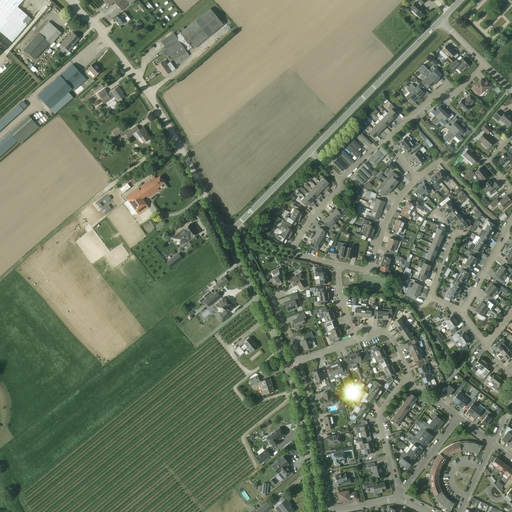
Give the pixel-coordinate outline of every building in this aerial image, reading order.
[(0,0),(0,31),(12,42),(32,20),(17,7),(23,0),(0,0)] [(102,0),(110,7),(114,2),(122,11),(130,3),(131,5),(135,0),(102,0)] [(416,2),(415,2),(410,8),(420,18),(426,12),(420,7),(426,1),(425,0),(416,0),(419,2),(418,4),(416,2)] [(151,11),(154,9),(148,1),(145,3),(151,11)] [(193,49),(223,25),(210,8),(185,29),(183,27),(180,29),(182,31),(180,33),(176,37),(173,33),(161,42),(173,60),(174,60),(177,64),(189,56),(186,51),(192,47),(193,49)] [(120,14),(114,19),(117,22),(117,23),(118,25),(119,25),(120,26),(126,21),(125,19),(128,16),(124,13),(121,15),(120,14)] [(25,48),(24,50),(27,52),(32,57),(35,60),(50,43),(51,44),(61,33),(49,22),(25,48)] [(73,33),(66,41),(65,40),(61,44),(69,51),(73,47),(72,46),(79,38),(73,33)] [(439,53),(445,59),(450,64),(455,59),(452,57),(456,53),(448,44),(441,51),(439,53)] [(469,67),(468,66),(469,66),(462,59),(459,62),(456,60),(449,66),(454,71),(457,68),(462,73),(466,68),(467,69),(469,67)] [(170,62),(166,65),(164,61),(157,66),(159,70),(160,70),(164,76),(171,71),(171,72),(175,69),(170,62)] [(101,71),(94,63),(88,68),(95,76),(101,71)] [(37,95),(50,109),(54,114),(73,98),(68,92),(72,89),(73,91),(86,80),(72,64),(60,75),(37,95)] [(420,68),(435,83),(438,80),(440,78),(439,77),(442,75),(436,69),(431,73),(423,65),(422,66),(421,65),(419,66),(420,68)] [(421,83),(423,85),(427,89),(429,86),(430,87),(432,85),(433,86),(435,83),(420,68),(418,70),(425,78),(421,83)] [(487,92),(492,86),(486,80),(484,83),(481,80),(473,89),(479,95),(484,90),(487,92)] [(426,90),(422,86),(420,84),(415,88),(412,84),(409,87),(419,98),(423,95),(422,95),(424,93),(423,92),(426,90)] [(123,93),(118,87),(111,92),(112,92),(108,95),(107,95),(106,94),(107,93),(104,89),(98,93),(101,98),(102,99),(100,100),(104,104),(111,99),(115,96),(119,102),(124,97),(122,94),(123,93)] [(411,104),(413,102),(414,101),(414,102),(416,100),(417,101),(419,98),(409,87),(406,89),(410,93),(405,98),(408,100),(407,100),(411,104)] [(458,105),(465,112),(470,107),(469,106),(475,100),(470,95),(464,101),(462,100),(458,105)] [(397,115),(393,111),(396,108),(391,104),(388,108),(390,111),(388,113),(393,119),(397,115)] [(0,120),(0,130),(23,110),(19,105),(0,120)] [(434,108),(430,111),(435,116),(431,119),(434,122),(438,118),(445,111),(442,108),(441,109),(439,107),(438,109),(435,106),(434,108)] [(438,118),(434,122),(436,125),(440,121),(445,125),(450,120),(447,118),(449,116),(447,114),(448,114),(445,111),(438,118)] [(503,116),(500,113),(497,111),(492,116),(498,121),(500,120),(508,127),(511,123),(511,118),(509,115),(509,114),(506,112),(503,116)] [(393,119),(388,113),(384,117),(389,122),(393,119)] [(381,115),(378,119),(380,121),(386,126),(389,122),(384,117),(381,115)] [(20,144),(39,127),(29,116),(10,132),(20,144)] [(386,126),(380,121),(376,125),(382,130),(386,126)] [(446,135),(443,138),(446,140),(454,132),(460,126),(457,123),(456,124),(455,122),(453,124),(451,121),(445,126),(450,131),(449,132),(446,135)] [(382,130),(376,125),(372,129),(378,134),(382,130)] [(482,129),(485,132),(487,134),(491,130),(486,125),(482,129)] [(119,126),(111,132),(115,137),(122,132),(119,126)] [(454,132),(446,140),(449,143),(451,140),(455,136),(460,141),(465,136),(462,133),(464,131),(462,130),(463,129),(460,126),(454,132)] [(135,133),(133,135),(136,139),(139,136),(140,136),(144,143),(144,142),(145,143),(147,144),(148,144),(150,142),(150,141),(150,140),(150,139),(150,138),(147,134),(147,133),(147,132),(143,127),(135,133)] [(125,134),(123,136),(125,140),(128,138),(133,135),(135,133),(132,129),(125,134)] [(378,134),(372,129),(369,133),(374,138),(378,134)] [(402,146),(403,147),(409,141),(412,139),(408,135),(410,134),(409,132),(408,131),(407,132),(403,135),(405,138),(399,142),(401,144),(400,145),(401,147),(402,146)] [(488,149),(494,142),(484,133),(479,139),(483,143),(482,144),(488,149)] [(362,134),(357,139),(366,149),(371,144),(362,134)] [(364,151),(353,139),(347,146),(358,157),(364,151)] [(417,142),(413,145),(409,141),(403,147),(403,148),(402,148),(404,150),(405,149),(406,151),(412,146),(414,148),(419,144),(417,142)] [(463,155),(466,159),(464,161),(467,164),(469,161),(473,165),(478,158),(472,152),(474,149),(468,144),(466,147),(468,150),(463,155)] [(415,150),(417,152),(411,157),(412,159),(411,159),(413,161),(413,160),(414,161),(423,154),(423,153),(420,149),(422,148),(420,146),(415,150)] [(345,149),(339,154),(350,165),(356,160),(345,149)] [(379,150),(368,161),(375,168),(385,157),(379,150)] [(507,164),(509,162),(511,158),(511,156),(508,153),(505,157),(503,155),(497,161),(502,166),(503,168),(507,164)] [(428,156),(426,158),(423,154),(414,161),(415,162),(414,162),(415,164),(416,163),(418,165),(424,160),(425,163),(430,159),(428,156)] [(333,164),(342,173),(349,166),(340,157),(333,164)] [(370,167),(366,162),(362,166),(367,170),(370,174),(373,171),(369,168),(370,167)] [(396,166),(391,162),(387,166),(393,170),(396,166)] [(362,168),(356,174),(366,184),(372,178),(362,168)] [(482,181),(489,175),(486,172),(485,173),(480,168),(474,173),(477,177),(476,178),(476,180),(477,182),(479,182),(481,181),(482,181)] [(446,174),(444,177),(439,171),(435,175),(441,182),(444,180),(446,183),(450,179),(446,174)] [(468,180),(474,175),(471,171),(465,176),(463,178),(464,180),(467,178),(468,180)] [(390,174),(386,179),(389,181),(395,186),(398,182),(401,179),(395,174),(392,177),(390,174)] [(440,186),(439,185),(441,182),(435,175),(431,178),(435,184),(432,186),(437,191),(439,189),(438,187),(440,186)] [(142,199),(146,196),(147,198),(159,190),(157,188),(164,183),(160,176),(156,179),(154,177),(139,188),(139,187),(125,197),(127,200),(127,201),(123,203),(132,216),(136,212),(139,215),(149,208),(146,204),(147,204),(142,199)] [(319,182),(325,187),(329,183),(323,178),(319,182)] [(386,179),(382,183),(385,185),(391,190),(395,186),(389,181),(386,179)] [(491,194),(499,187),(494,182),(492,184),(489,180),(481,187),(486,193),(488,191),(491,194)] [(325,187),(319,182),(316,186),(321,191),(325,187)] [(123,194),(130,187),(127,183),(119,190),(123,194)] [(382,183),(379,187),(382,189),(386,194),(387,195),(391,190),(385,185),(382,183)] [(431,188),(429,190),(424,185),(420,188),(426,196),(429,194),(431,197),(435,193),(431,188)] [(321,191),(316,186),(312,189),(317,195),(321,191)] [(424,202),(422,199),(426,196),(420,188),(416,192),(420,197),(417,200),(422,205),(424,202)] [(317,195),(312,189),(308,193),(314,199),(317,195)] [(314,199),(308,193),(304,197),(310,203),(314,199)] [(506,196),(499,202),(496,199),(490,204),(493,208),(497,204),(499,206),(501,204),(505,208),(511,202),(506,196)] [(310,203),(304,197),(300,201),(306,207),(310,203)] [(442,202),(443,204),(442,206),(445,210),(452,205),(450,202),(451,201),(450,200),(448,197),(443,201),(442,202)] [(376,199),(375,198),(374,201),(369,200),(368,202),(383,208),(385,202),(376,199)] [(405,205),(405,206),(412,211),(415,213),(418,209),(421,211),(423,208),(414,201),(412,204),(408,201),(407,203),(406,202),(405,205)] [(372,210),(381,213),(383,208),(368,202),(367,205),(373,207),(372,210)] [(452,205),(445,210),(449,214),(457,207),(454,203),(452,205)] [(291,208),(294,209),(292,213),(301,218),(303,213),(298,211),(299,208),(293,205),(291,208)] [(431,211),(424,205),(422,207),(429,213),(431,211)] [(415,213),(412,211),(405,206),(404,207),(402,209),(402,210),(403,211),(401,214),(410,220),(415,213)] [(338,218),(342,214),(343,216),(346,213),(340,207),(337,210),(336,209),(332,213),(338,218)] [(457,207),(449,214),(452,218),(460,211),(461,211),(457,207)] [(373,217),(378,219),(381,213),(372,210),(371,213),(367,212),(365,218),(371,220),(373,217)] [(460,211),(452,218),(455,222),(462,217),(463,216),(460,211)] [(286,214),(283,220),(293,225),(295,221),(298,223),(301,218),(292,213),(290,216),(286,214)] [(329,217),(334,222),(338,218),(332,213),(329,217)] [(323,225),(331,231),(333,232),(334,230),(333,229),(332,228),(336,224),(334,222),(329,217),(325,221),(323,225)] [(455,222),(459,226),(465,221),(462,217),(455,222)] [(364,220),(363,223),(365,224),(364,229),(373,233),(375,227),(373,226),(374,223),(371,222),(364,219),(364,220)] [(396,221),(395,223),(395,224),(403,228),(405,223),(408,225),(408,224),(409,222),(403,219),(402,222),(397,219),(396,221)] [(466,220),(465,221),(459,226),(462,230),(465,228),(467,230),(472,226),(466,220)] [(477,226),(478,226),(481,222),(477,220),(471,231),(473,232),(477,226)] [(280,226),(279,229),(291,236),(294,231),(291,229),(293,226),(283,221),(280,226)] [(482,229),(492,235),(495,231),(492,229),(494,225),(487,221),(482,229)] [(175,241),(179,238),(183,243),(181,241),(186,237),(188,239),(191,237),(191,238),(197,234),(189,224),(184,229),(185,229),(173,239),(175,241)] [(393,228),(393,229),(397,231),(401,233),(403,234),(405,229),(403,228),(395,224),(394,226),(394,225),(393,228)] [(320,228),(319,227),(316,232),(325,237),(328,232),(326,231),(327,230),(328,231),(330,233),(331,231),(323,225),(320,228)] [(436,233),(443,236),(445,231),(438,228),(436,233)] [(355,233),(354,236),(366,241),(367,241),(368,238),(371,239),(373,233),(364,229),(362,233),(360,232),(359,234),(355,233)] [(492,235),(482,229),(478,236),(485,241),(486,238),(490,240),(492,235)] [(281,241),(283,238),(288,241),(291,236),(282,231),(280,236),(277,234),(275,238),(281,241)] [(314,237),(322,242),(325,237),(316,232),(314,237)] [(476,235),(472,242),(476,245),(484,250),(487,245),(483,243),(485,241),(478,236),(476,235)] [(311,242),(312,242),(310,246),(316,249),(318,246),(320,247),(322,242),(314,237),(311,242)] [(388,239),(387,242),(388,242),(388,243),(396,246),(398,241),(393,239),(389,238),(389,239),(388,239)] [(339,256),(345,257),(347,247),(341,246),(342,243),(338,242),(337,248),(340,249),(339,256)] [(472,242),(467,250),(470,251),(475,254),(476,252),(481,254),(484,250),(476,245),(472,242)] [(387,244),(386,247),(386,248),(389,250),(394,251),(396,246),(388,243),(387,244)] [(354,246),(353,249),(347,247),(345,257),(351,259),(352,253),(355,254),(357,246),(354,246)] [(470,255),(467,260),(476,264),(478,259),(473,257),(475,254),(470,251),(468,254),(470,255)] [(382,257),(381,260),(382,260),(381,261),(390,264),(390,262),(392,262),(393,259),(399,261),(400,258),(396,256),(388,253),(387,257),(383,256),(383,257),(382,257)] [(434,256),(427,253),(425,259),(432,262),(434,256)] [(178,254),(166,263),(170,268),(182,259),(178,254)] [(462,266),(467,269),(468,266),(473,269),(476,264),(467,260),(465,258),(462,263),(463,264),(462,266)] [(379,265),(380,265),(380,266),(381,267),(379,271),(390,274),(392,270),(388,269),(390,264),(381,261),(381,262),(380,262),(379,265)] [(423,263),(421,268),(428,271),(431,266),(423,263)] [(502,265),(499,270),(508,277),(509,278),(511,274),(511,269),(509,266),(507,269),(502,265)] [(283,277),(282,268),(282,266),(280,266),(281,269),(278,269),(272,273),(274,277),(270,279),(273,284),(275,283),(276,285),(281,284),(281,281),(281,280),(280,277),(283,277)] [(459,274),(468,279),(470,274),(465,271),(467,269),(462,266),(460,269),(462,270),(459,274)] [(419,273),(426,276),(428,271),(421,268),(419,267),(417,272),(419,273)] [(320,284),(328,283),(327,272),(322,272),(322,269),(315,270),(315,276),(319,276),(320,284)] [(499,270),(495,274),(500,277),(497,281),(503,285),(506,282),(505,281),(506,279),(508,277),(499,270)] [(415,274),(418,275),(417,278),(424,281),(426,276),(419,273),(417,272),(416,272),(415,274)] [(289,279),(291,283),(291,284),(292,286),(293,286),(294,286),(297,284),(300,290),(307,286),(304,281),(304,280),(300,273),(289,279)] [(459,283),(460,284),(462,282),(465,284),(468,279),(459,274),(458,273),(455,278),(453,281),(459,283)] [(401,279),(400,283),(403,284),(405,279),(407,280),(408,277),(406,276),(403,275),(401,279)] [(220,288),(228,281),(224,276),(216,283),(217,284),(215,286),(217,288),(219,287),(220,288)] [(449,288),(450,288),(460,293),(462,289),(457,286),(459,283),(453,281),(452,283),(449,288)] [(414,282),(413,286),(409,284),(408,287),(420,291),(422,286),(414,282)] [(492,283),(489,288),(496,294),(500,290),(506,295),(509,291),(498,283),(496,286),(492,283)] [(315,292),(319,292),(319,297),(329,296),(328,290),(327,290),(326,286),(315,288),(315,291),(315,292)] [(420,291),(408,287),(407,289),(406,292),(405,295),(410,297),(411,294),(418,297),(420,291)] [(452,300),(454,297),(457,298),(460,293),(450,288),(445,296),(452,300)] [(489,288),(485,292),(489,295),(490,296),(488,298),(487,299),(496,306),(499,302),(496,300),(497,298),(494,296),(496,294),(489,288)] [(211,291),(203,297),(206,300),(213,294),(211,291)] [(205,302),(209,306),(220,297),(217,293),(205,302)] [(289,297),(291,301),(285,303),(288,311),(293,309),(294,309),(298,308),(296,304),(300,303),(297,294),(289,297)] [(329,296),(319,297),(320,302),(317,302),(317,305),(324,304),(324,302),(330,301),(329,296)] [(217,312),(221,318),(230,311),(226,307),(230,304),(225,298),(216,305),(219,310),(217,312)] [(482,302),(479,306),(487,312),(489,314),(494,307),(489,303),(487,305),(482,302)] [(354,316),(360,317),(361,306),(355,305),(352,305),(352,312),(354,312),(354,316)] [(374,312),(374,315),(377,315),(376,318),(382,319),(383,309),(380,309),(378,308),(378,306),(375,306),(374,312)] [(479,306),(475,310),(479,313),(480,314),(478,317),(483,322),(486,318),(483,316),(487,312),(479,306)] [(319,311),(320,314),(321,319),(325,317),(334,314),(332,309),(326,311),(325,308),(319,311)] [(388,320),(388,316),(391,316),(392,308),(388,308),(388,310),(383,309),(382,319),(388,320)] [(302,322),(307,321),(304,313),(297,316),(298,319),(293,321),(294,324),(293,324),(295,330),(299,328),(299,326),(303,325),(302,322)] [(325,327),(332,325),(330,321),(336,319),(334,314),(325,317),(326,322),(323,323),(325,327)] [(444,328),(447,326),(456,320),(452,315),(448,319),(445,317),(443,319),(440,321),(444,328)] [(396,327),(403,323),(400,318),(393,322),(396,327)] [(458,330),(455,327),(459,324),(456,320),(447,326),(449,328),(447,330),(450,335),(458,330)] [(403,323),(396,327),(399,332),(406,327),(403,323)] [(332,325),(325,327),(326,331),(329,330),(331,335),(340,331),(339,326),(333,328),(332,325)] [(406,327),(399,332),(402,336),(409,332),(406,327)] [(340,331),(331,335),(333,340),(330,341),(331,344),(338,341),(337,339),(342,337),(340,331)] [(304,340),(301,341),(304,350),(312,347),(315,346),(316,345),(315,344),(314,344),(314,342),(311,343),(309,339),(313,337),(311,332),(303,335),(304,340)] [(409,332),(402,336),(406,341),(412,336),(409,332)] [(436,334),(441,341),(444,339),(439,332),(436,334)] [(454,341),(457,339),(459,342),(467,337),(464,332),(460,335),(456,333),(451,337),(454,341)] [(244,343),(244,344),(240,348),(239,347),(234,350),(235,351),(234,352),(237,357),(239,356),(244,352),(243,351),(247,347),(251,352),(254,350),(258,347),(254,342),(254,343),(249,337),(246,340),(246,341),(244,343)] [(467,348),(466,344),(471,341),(467,337),(459,342),(461,345),(458,347),(462,351),(467,348)] [(411,341),(412,345),(408,346),(411,351),(418,348),(420,347),(417,338),(411,341)] [(498,343),(500,345),(497,348),(500,352),(507,346),(504,342),(505,341),(503,339),(498,343)] [(374,352),(376,356),(385,352),(382,347),(379,349),(378,346),(370,350),(372,353),(374,352)] [(507,346),(500,352),(504,356),(511,350),(507,346)] [(364,356),(360,357),(358,351),(352,353),(356,363),(360,362),(361,365),(367,363),(364,356)] [(384,358),(387,357),(385,352),(376,356),(374,357),(378,366),(386,362),(384,358)] [(357,367),(356,363),(352,353),(346,356),(348,360),(345,361),(348,369),(353,368),(353,369),(357,367)] [(420,353),(413,356),(415,362),(417,361),(418,364),(424,362),(423,359),(423,358),(422,359),(420,353)] [(476,367),(478,368),(479,369),(485,361),(481,357),(477,362),(474,360),(469,366),(474,370),(476,367)] [(487,367),(489,364),(485,361),(479,369),(478,368),(476,371),(484,378),(490,370),(487,367)] [(344,366),(341,367),(339,362),(334,364),(337,374),(339,378),(342,376),(347,374),(344,366)] [(391,363),(388,365),(386,362),(378,366),(380,369),(379,369),(381,375),(393,368),(391,363)] [(419,368),(417,368),(420,373),(430,369),(429,366),(427,367),(426,364),(425,364),(424,362),(418,364),(419,367),(419,368)] [(335,378),(334,376),(337,374),(334,364),(328,367),(330,371),(327,372),(330,380),(335,378)] [(391,376),(396,373),(393,368),(381,375),(384,379),(385,379),(387,382),(389,386),(393,380),(391,376)] [(420,373),(422,378),(429,375),(432,374),(430,369),(420,373)] [(319,373),(318,370),(312,372),(315,379),(313,380),(315,385),(320,384),(319,381),(325,379),(322,371),(319,373)] [(493,385),(500,376),(495,373),(493,376),(491,374),(485,381),(487,384),(489,381),(493,384),(493,385)] [(429,375),(422,378),(426,390),(433,387),(430,378),(433,376),(432,374),(429,375)] [(258,375),(248,379),(252,386),(259,383),(261,390),(260,390),(262,395),(273,391),(269,379),(260,382),(258,375)] [(500,385),(504,380),(500,376),(493,385),(493,384),(491,386),(498,391),(502,386),(500,385)] [(372,384),(369,389),(371,390),(379,395),(382,391),(377,388),(379,385),(374,382),(372,384)] [(441,390),(443,392),(442,393),(447,397),(452,391),(454,393),(458,388),(460,385),(458,383),(454,388),(452,386),(451,387),(449,385),(446,388),(444,387),(441,390)] [(452,401),(457,404),(463,396),(464,395),(460,391),(461,390),(458,388),(454,393),(457,394),(452,401)] [(368,394),(376,400),(379,395),(371,390),(368,394)] [(330,391),(323,393),(324,398),(319,400),(321,408),(334,405),(332,397),(331,397),(330,391)] [(363,397),(361,400),(366,403),(368,401),(373,404),(374,404),(376,401),(376,400),(368,394),(366,393),(363,397)] [(407,398),(413,402),(417,398),(410,393),(407,398)] [(464,395),(463,396),(457,404),(461,408),(466,402),(469,404),(472,399),(470,397),(466,393),(464,395)] [(471,415),(477,407),(475,406),(476,405),(473,403),(477,398),(474,396),(472,399),(469,404),(471,405),(466,412),(471,415)] [(404,402),(410,407),(413,402),(407,398),(404,402)] [(360,399),(355,405),(356,406),(359,407),(358,408),(360,408),(367,413),(370,409),(365,405),(366,403),(361,400),(360,399)] [(401,407),(407,411),(410,407),(404,402),(401,407)] [(356,417),(359,414),(363,418),(367,413),(358,408),(359,407),(356,406),(351,413),(356,417)] [(398,411),(404,416),(407,411),(401,407),(398,411)] [(477,407),(471,415),(476,419),(480,413),(483,415),(487,410),(484,408),(482,411),(477,407)] [(489,417),(490,416),(492,413),(487,410),(483,415),(485,416),(481,423),(485,426),(492,418),(489,417)] [(326,429),(334,428),(332,416),(338,415),(337,411),(329,412),(330,416),(323,418),(326,429)] [(395,416),(401,420),(404,416),(398,411),(395,416)] [(434,411),(432,413),(430,416),(433,418),(432,420),(440,426),(443,422),(437,417),(439,415),(434,411)] [(401,420),(395,416),(391,420),(398,425),(401,420)] [(421,423),(428,429),(430,426),(436,431),(440,426),(432,420),(428,425),(423,421),(421,423)] [(420,428),(418,432),(421,434),(429,441),(432,436),(426,431),(428,429),(421,423),(418,426),(420,428)] [(357,433),(360,433),(370,430),(368,425),(362,426),(361,424),(355,425),(357,433)] [(504,433),(506,434),(502,439),(507,443),(511,437),(511,429),(508,426),(504,433)] [(266,438),(273,447),(279,443),(278,441),(284,435),(285,434),(282,431),(282,432),(279,428),(266,438)] [(360,433),(361,438),(356,439),(357,442),(365,440),(364,437),(371,436),(370,430),(360,433)] [(418,432),(414,437),(412,439),(417,443),(419,440),(425,445),(429,441),(421,434),(418,432)] [(340,443),(338,434),(327,437),(329,445),(340,443)] [(413,444),(410,449),(418,455),(418,454),(419,455),(422,451),(421,451),(421,450),(415,445),(417,443),(412,439),(410,442),(413,444)] [(372,441),(366,443),(365,440),(357,442),(357,443),(359,443),(360,450),(364,449),(374,447),(372,441)] [(450,511),(451,509),(454,503),(448,500),(444,496),(441,491),(439,486),(438,480),(438,475),(439,469),(442,464),(445,459),(450,455),(455,453),(460,451),(466,450),(472,451),(478,453),(481,446),(474,443),(466,442),(459,443),(452,445),(445,449),(439,453),(435,459),(431,466),(430,474),(429,481),(431,488),(434,495),(438,502),(443,507),(450,511)] [(343,457),(346,457),(345,451),(352,450),(352,446),(335,450),(335,453),(331,454),(332,459),(333,459),(334,464),(336,466),(340,465),(340,464),(340,463),(344,462),(343,457)] [(401,453),(406,457),(408,455),(414,459),(418,455),(410,449),(406,446),(401,453)] [(255,458),(260,464),(271,456),(266,450),(255,458)] [(406,457),(401,453),(399,456),(401,457),(399,460),(400,461),(399,463),(407,469),(410,464),(404,460),(406,457)] [(490,461),(491,462),(492,463),(491,464),(495,467),(500,460),(496,457),(495,458),(492,456),(490,461)] [(272,466),(278,473),(281,471),(286,477),(291,473),(286,466),(289,464),(283,457),(272,466)] [(500,460),(495,467),(499,470),(505,464),(500,460)] [(367,464),(367,466),(368,468),(372,467),(375,478),(382,476),(380,465),(375,466),(374,463),(367,464)] [(504,474),(509,467),(505,464),(499,470),(504,474)] [(336,484),(340,483),(341,486),(351,484),(350,480),(347,481),(345,474),(335,476),(336,484)] [(376,481),(361,484),(362,489),(367,488),(367,489),(373,487),(374,493),(379,492),(385,491),(385,490),(384,482),(376,484),(376,481)] [(350,500),(357,499),(356,492),(348,494),(348,491),(338,493),(339,502),(350,500)] [(278,511),(291,511),(294,510),(291,507),(289,504),(290,503),(284,495),(280,499),(282,502),(275,508),(278,511)] [(256,511),(268,511),(272,508),(267,501),(255,511),(256,511)]
